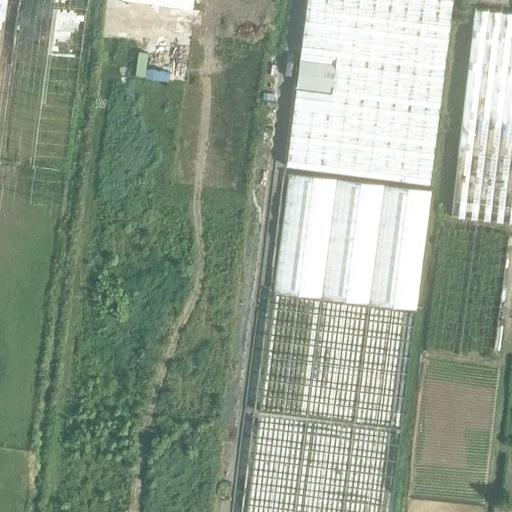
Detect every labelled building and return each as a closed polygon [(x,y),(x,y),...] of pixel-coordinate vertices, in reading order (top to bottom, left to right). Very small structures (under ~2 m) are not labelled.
[(89,0),(19,0),(0,142),(0,161),(66,170),(89,0)] [(128,0),(193,9),(194,0),(128,0)] [(429,184),(454,0),(308,0),(285,164),(429,184)] [(511,12),(476,9),(452,217),(511,223),(511,12)] [(416,311),(433,192),(290,172),(274,292),(416,311)]
